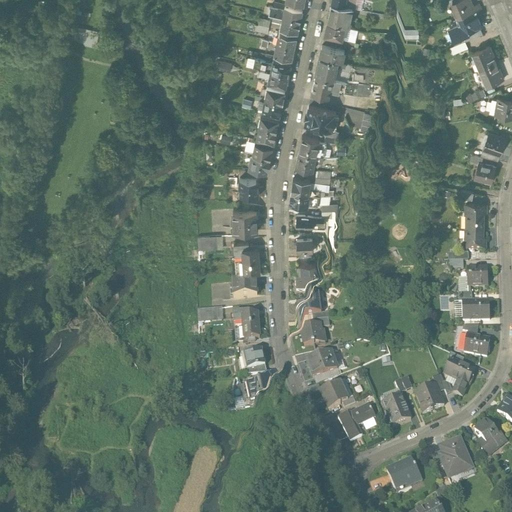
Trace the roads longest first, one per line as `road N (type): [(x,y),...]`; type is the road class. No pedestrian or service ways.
road 1 (residential): [(323,0),(279,193),(275,296),(291,375),(346,472)]
road 2 (residential): [(346,472),(465,416),(487,396),(505,358),(503,229),(511,174)]
